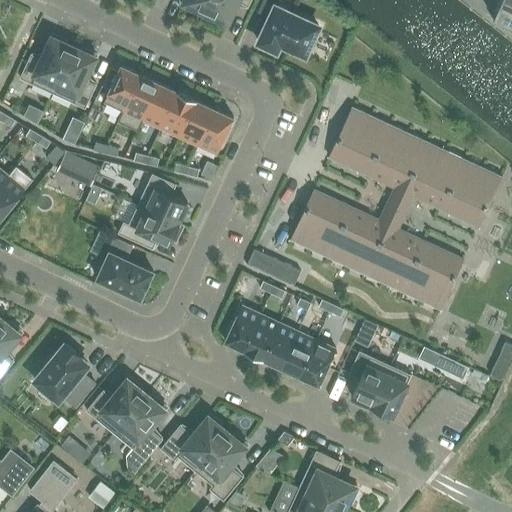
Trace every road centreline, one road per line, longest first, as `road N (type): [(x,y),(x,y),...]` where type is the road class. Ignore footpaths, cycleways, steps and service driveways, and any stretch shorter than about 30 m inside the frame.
road 1 (residential): [(56,0),(261,96),(264,118),(172,318),(159,330)]
road 2 (residential): [(434,480),(175,359),(159,330)]
road 3 (residential): [(159,330),(136,328),(0,261)]
